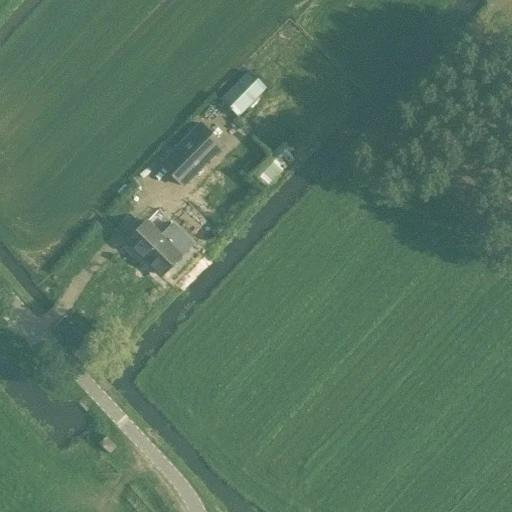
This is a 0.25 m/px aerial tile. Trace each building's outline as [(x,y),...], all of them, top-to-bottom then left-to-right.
[(249,71),(221,99),(238,116),(266,88),(249,71)] [(200,122),(159,165),(183,188),(225,146),(200,122)] [(281,141),(252,174),(267,188),(280,172),(283,175),(296,160),(294,158),(305,146),(294,136),(286,145),(281,141)] [(143,220),(124,241),(161,277),(181,256),(193,244),(172,223),(159,235),(143,220)] [(107,437),(100,444),(110,454),(117,448),(107,437)]
